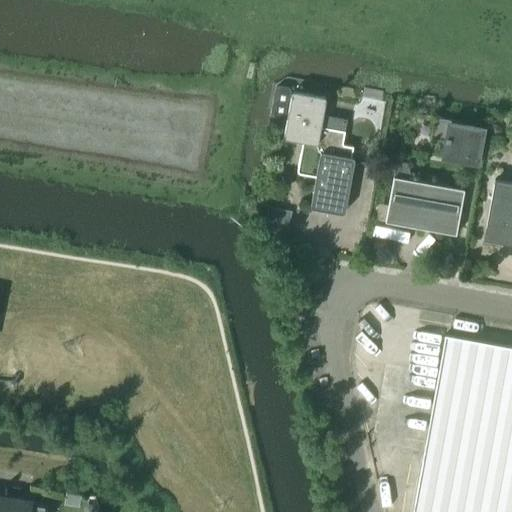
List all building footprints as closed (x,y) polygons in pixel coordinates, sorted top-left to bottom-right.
[(275,86),(271,117),(286,120),(283,134),(283,135),(283,136),(283,137),(284,137),(284,138),(285,138),(286,138),(298,141),(300,151),(297,169),(296,170),(297,171),(297,172),(298,173),(299,173),(315,176),(310,204),(310,205),(310,206),(310,207),(311,207),(312,208),(313,208),(341,213),(342,213),(343,213),(344,212),(344,211),(345,211),(345,210),(354,160),(354,159),(354,158),(353,158),(353,157),(352,157),(352,156),(351,156),(353,146),(344,144),(343,144),(343,143),(342,143),(342,142),(342,141),(344,130),(329,127),(321,126),(325,100),(325,99),(325,98),(325,97),(324,96),(323,96),(322,96),(294,91),(287,87),(275,86)] [(331,116),(329,127),(344,130),(347,119),(331,116)] [(435,117),(431,138),(446,140),(443,156),(477,163),(484,128),(466,125),(465,122),(435,117)] [(490,130),(490,131),(490,132),(491,132),(491,133),(492,134),(493,134),(493,135),(494,135),(495,135),(496,135),(497,135),(498,135),(499,135),(499,134),(500,134),(500,133),(501,133),(501,132),(501,131),(501,130),(501,129),(501,128),(501,127),(500,127),(500,126),(499,126),(499,125),(498,125),(497,125),(496,125),(496,124),(495,124),(495,125),(494,125),(493,125),(492,126),(491,126),(491,127),(491,128),(490,128),(490,129),(490,130)] [(396,160),(385,221),(405,225),(437,231),(456,234),(457,231),(456,228),(463,190),(448,187),(447,185),(411,179),(408,162),(396,160)] [(511,182),(495,179),(486,227),(485,227),(483,240),(511,244),(511,182)] [(511,511),(511,346),(442,334),(410,511),(511,511)] [(66,495),(64,505),(79,508),(81,497),(66,495)] [(45,511),(47,504),(31,501),(7,498),(4,511),(45,511)]
